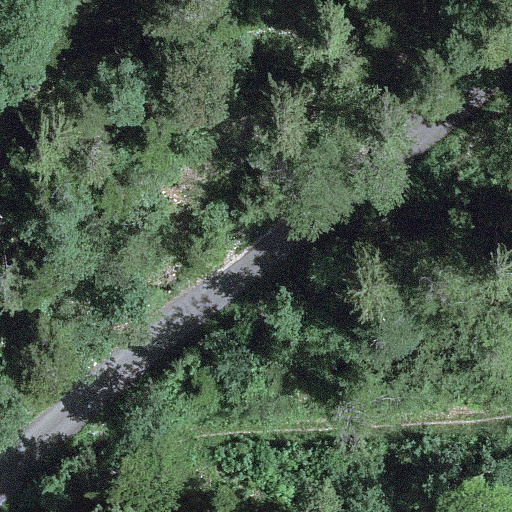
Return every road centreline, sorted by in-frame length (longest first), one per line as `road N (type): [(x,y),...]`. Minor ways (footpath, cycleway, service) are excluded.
road 1 (unclassified): [(511,57),(448,121),(302,228),(0,479)]
road 2 (track): [(511,414),(477,425),(186,447),(23,511)]
